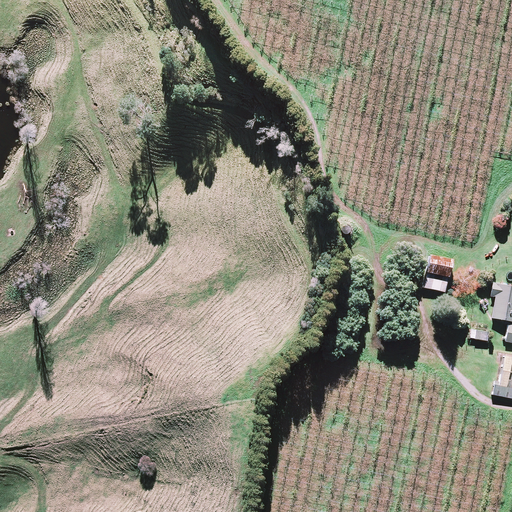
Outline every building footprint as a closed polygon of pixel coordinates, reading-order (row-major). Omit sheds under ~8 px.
[(453,263),(430,257),(423,288),(445,294),(453,263)] [(511,286),(491,284),(489,296),(494,297),(490,318),(511,321),(511,286)] [(487,331),(470,329),(469,338),(486,341),(487,331)] [(476,351),(459,348),(458,354),(475,357),(476,351)] [(511,356),(503,355),(498,382),(493,381),(491,395),(511,398),(511,356)]
